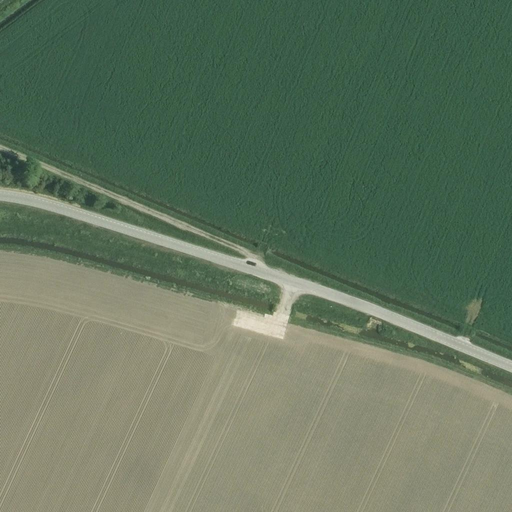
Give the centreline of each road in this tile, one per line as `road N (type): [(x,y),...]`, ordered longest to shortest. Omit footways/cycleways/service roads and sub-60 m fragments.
road 1 (unclassified): [(0,196),(327,294),(511,367)]
road 2 (track): [(257,262),(0,147)]
